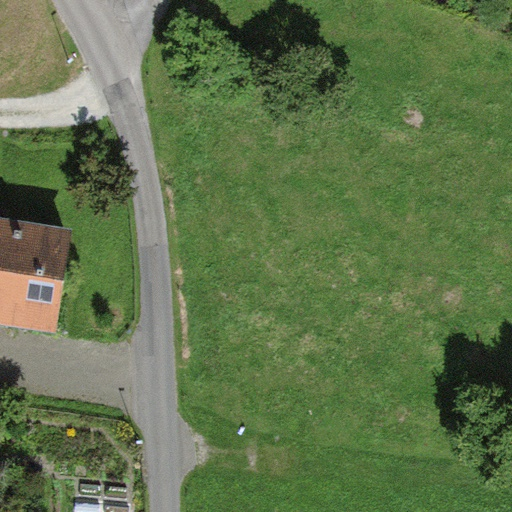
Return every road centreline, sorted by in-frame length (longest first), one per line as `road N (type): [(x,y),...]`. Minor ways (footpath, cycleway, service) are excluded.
road 1 (unclassified): [(169,511),(153,193),(127,97),(76,0)]
road 2 (track): [(0,383),(163,404)]
road 3 (track): [(0,112),(26,115),(127,97)]
